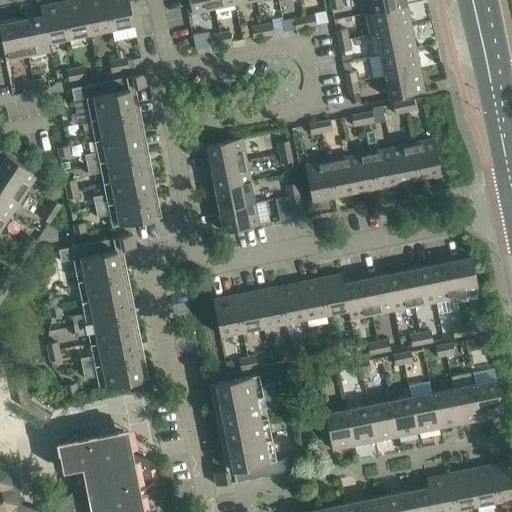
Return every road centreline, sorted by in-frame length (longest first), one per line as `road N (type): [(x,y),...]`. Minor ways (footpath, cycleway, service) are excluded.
road 1 (residential): [(171,134),(316,106),(304,41),(169,66)]
road 2 (residential): [(511,216),(222,264),(194,247)]
road 3 (residential): [(194,247),(162,258),(153,277),(207,511)]
